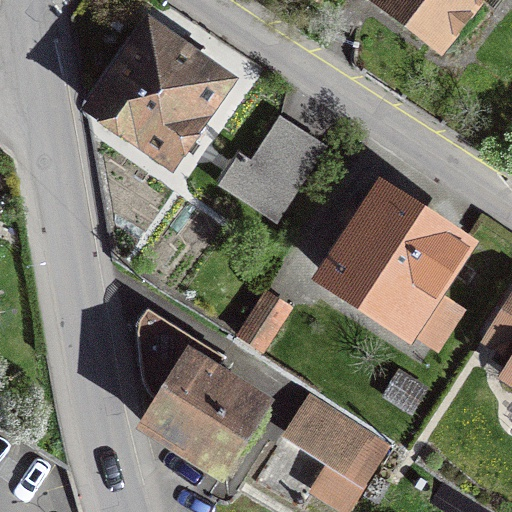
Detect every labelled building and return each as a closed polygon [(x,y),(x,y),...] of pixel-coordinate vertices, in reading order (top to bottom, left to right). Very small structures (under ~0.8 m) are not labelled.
[(387,0),(390,4),(444,41),(475,0),(387,0)] [(150,27),(93,109),(170,162),(227,81),(194,58),(200,48),(185,37),(178,47),(150,27)] [(278,119),(251,161),(239,153),(219,184),(277,222),(324,149),(278,119)] [(349,241),(326,276),(436,347),(460,311),(434,294),(465,247),(380,193),(361,221),(347,213),(335,232),(349,241)] [(289,308),(266,293),(239,336),(262,350),(289,308)] [(511,309),(494,339),(511,350),(511,369),(507,378),(511,380),(511,309)] [(158,403),(145,424),(222,473),(265,404),(212,371),(221,358),(148,312),(139,325),(145,374),(158,403)] [(422,390),(404,378),(392,397),(410,409),(422,390)] [(349,510),(384,450),(311,405),(291,437),(333,462),(316,490),(349,510)] [(378,503),(389,483),(376,475),(364,495),(378,503)]
